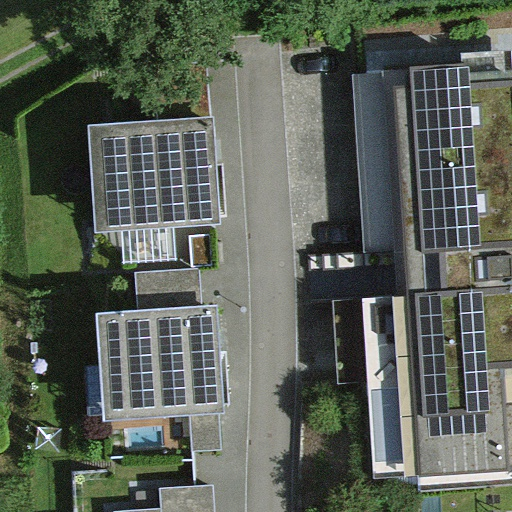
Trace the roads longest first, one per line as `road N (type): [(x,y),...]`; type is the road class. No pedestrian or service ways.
road 1 (residential): [(262,41),(271,511)]
road 2 (track): [(0,69),(121,0)]
